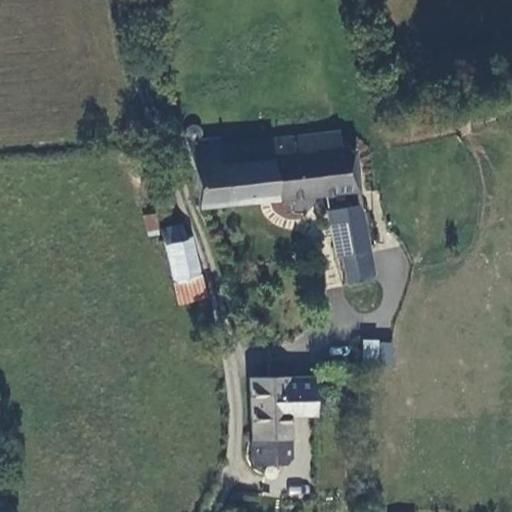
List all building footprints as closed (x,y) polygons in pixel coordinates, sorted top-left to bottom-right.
[(329,131),(217,145),(216,138),(201,140),(199,129),(191,126),(182,132),(184,143),(196,205),(354,190),(349,149),(331,150),(329,131)] [(324,209),(328,254),(334,253),(362,250),(356,205),(324,209)] [(176,215),(157,220),(159,228),(170,275),(191,271),(194,270),(188,231),(180,232),(176,215)] [(362,250),(334,253),(338,281),(365,278),(362,250)] [(194,270),(191,271),(196,295),(199,295),(194,270)] [(176,298),(196,295),(191,271),(170,275),(176,298)] [(391,367),(393,342),(363,339),(361,364),(391,367)] [(251,435),(252,461),(282,460),(286,455),(285,413),(309,411),(307,371),(247,376),(251,435)]
